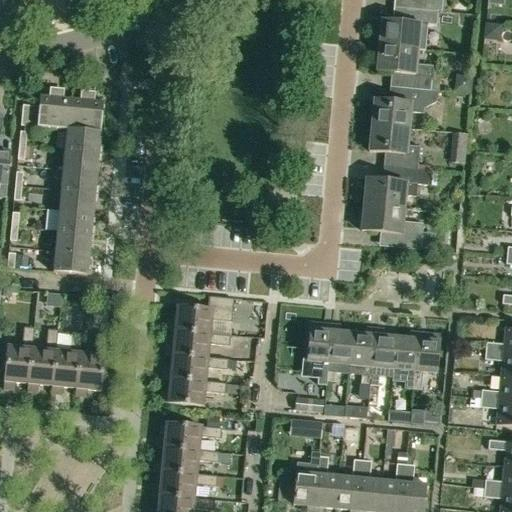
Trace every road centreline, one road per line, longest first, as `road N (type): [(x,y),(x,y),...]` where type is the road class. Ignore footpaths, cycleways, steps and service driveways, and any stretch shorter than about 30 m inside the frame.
road 1 (residential): [(275,265),(314,266),(328,243),(351,0)]
road 2 (residential): [(147,254),(163,11)]
road 3 (residential): [(163,11),(0,62)]
road 4 (residential): [(275,265),(147,254)]
road 5 (residential): [(265,392),(275,265)]
